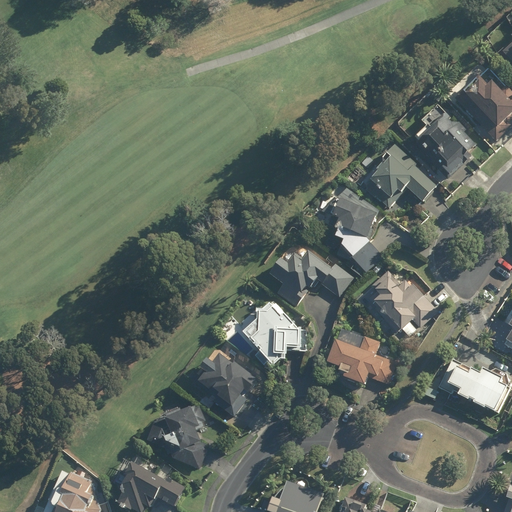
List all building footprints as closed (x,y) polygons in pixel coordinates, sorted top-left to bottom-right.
[(511,43),(498,57),(511,69),(511,25),(503,36),(511,43)] [(449,96),(497,142),(506,133),(501,128),(511,116),(511,93),(480,63),(449,96)] [(413,150),(446,182),(469,160),(465,156),(473,147),(463,137),(467,133),(456,123),(452,127),(444,118),(430,133),(426,130),(414,142),(418,145),(413,150)] [(439,188),(393,145),(382,157),(387,163),(364,188),(387,210),(409,186),(425,202),(439,188)] [(367,242),(378,212),(335,184),(317,222),(337,231),(337,243),(365,275),(382,259),(366,241),(367,242)] [(298,262),(293,259),(287,269),(279,263),(267,279),(280,288),(276,293),(297,309),(316,281),(342,300),(354,283),(307,249),(298,262)] [(379,322),(383,317),(399,335),(403,332),(409,339),(438,314),(427,301),(423,304),(405,283),(400,288),(388,274),(359,300),(379,322)] [(263,316),(257,315),(255,323),(239,338),(267,370),(281,358),(284,359),(286,351),(300,352),(300,333),(299,333),(274,306),(263,316)] [(374,358),(379,344),(364,339),(360,353),(333,345),(326,366),(343,371),(340,379),(365,387),(368,379),(390,387),(397,366),(374,358)] [(197,383),(231,407),(241,393),(246,397),(256,382),(217,355),(197,383)] [(497,387),(501,380),(481,371),(480,374),(450,361),(437,391),(493,416),(505,390),(497,387)] [(202,446),(191,411),(156,421),(147,444),(167,452),(169,456),(201,471),(210,451),(200,447),(202,446)] [(129,466),(111,502),(131,511),(145,511),(152,499),(172,509),(181,492),(129,466)] [(86,498),(93,482),(67,472),(51,511),(84,511),(90,500),(86,498)] [(315,511),(320,497),(284,486),(278,506),(268,503),(265,511),(315,511)] [(511,511),(511,494),(508,493),(501,511),(511,511)] [(364,511),(363,511),(364,508),(343,500),(337,511),(364,511)]
